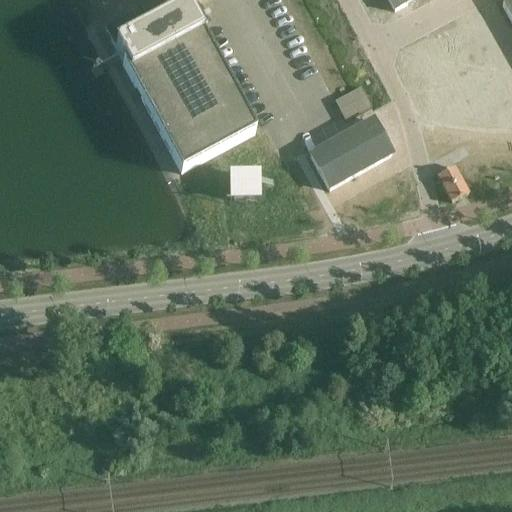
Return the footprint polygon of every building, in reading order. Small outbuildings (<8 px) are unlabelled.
[(162,0),(104,31),(180,174),(252,136),(195,29),(206,23),(197,5),(186,11),(179,0),(162,0)] [(511,0),(501,7),(511,26),(511,0)] [(371,122),(309,157),(328,192),(391,157),(371,122)] [(451,205),(468,196),(454,169),(437,179),(451,205)] [(267,186),(246,187),(246,208),(267,207),(267,186)]
